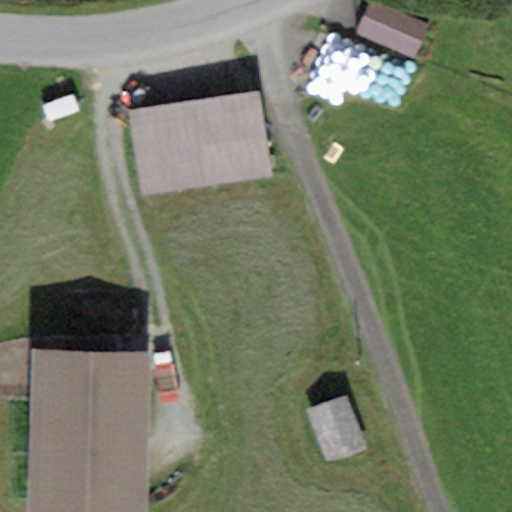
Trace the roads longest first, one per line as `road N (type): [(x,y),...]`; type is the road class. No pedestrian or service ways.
road 1 (track): [(191,443),(107,162),(106,36)]
road 2 (unclassified): [(0,34),(106,36),(256,0)]
